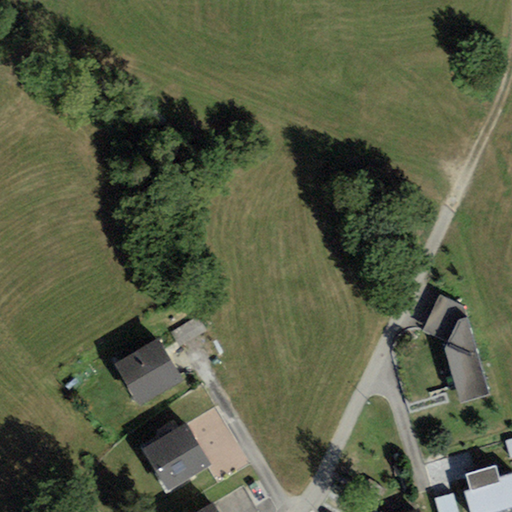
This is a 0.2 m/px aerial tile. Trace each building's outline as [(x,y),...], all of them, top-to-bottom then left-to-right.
[(422,332),(443,341),(460,403),(488,395),(463,308),(440,296),(422,332)] [(180,347),(207,331),(199,316),(171,333),(180,347)] [(157,340),(114,365),(139,405),(182,380),(157,340)] [(186,424),(143,450),(168,490),(211,465),(186,424)] [(495,467),(466,475),(471,490),(463,493),(469,511),(502,511),(511,509),(511,474),(499,479),(495,467)] [(437,511),(458,511),(452,493),(433,499),(437,511)]
